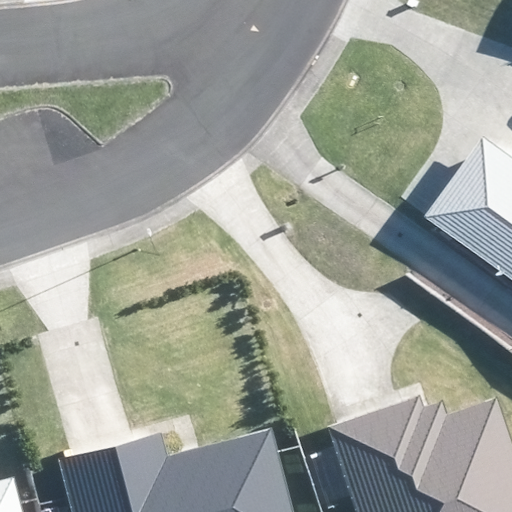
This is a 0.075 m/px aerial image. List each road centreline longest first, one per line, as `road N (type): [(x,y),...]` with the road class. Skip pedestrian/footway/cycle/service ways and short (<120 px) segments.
road 1 (residential): [(251,54),(196,141),(53,223),(0,235)]
road 2 (residential): [(0,42),(251,54)]
